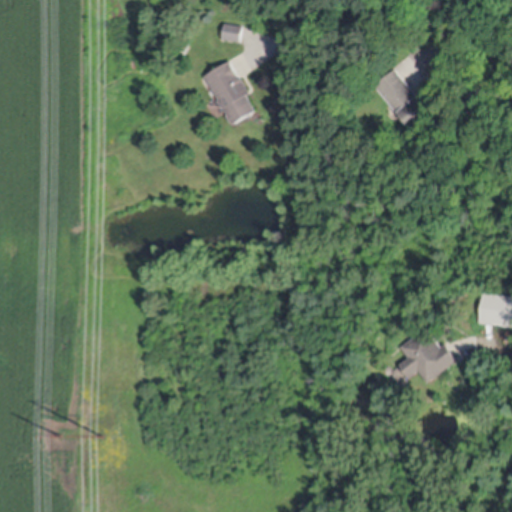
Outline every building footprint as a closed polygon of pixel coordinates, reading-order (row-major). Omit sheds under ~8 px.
[(227,18),(245,22),(242,38),(224,34),(227,18)] [(223,43),(240,43),(240,28),(223,28),(223,43)] [(221,94),(207,71),(233,55),(234,57),(233,57),(241,71),(242,70),(253,88),(249,90),(258,105),(236,119),(235,117),(233,117),(230,111),(230,109),(227,103),(224,103),(220,96),(221,94)] [(398,63),(419,88),(419,87),(433,104),(414,119),(403,105),(400,108),(378,80),(398,63)] [(472,78),(497,91),(486,114),(460,101),(472,78)] [(362,284),(377,284),(377,297),(362,297),(362,284)] [(430,295),(433,288),(440,291),(437,298),(430,295)] [(511,318),(510,321),(482,318),(486,288),(511,290),(511,318)] [(404,341),(429,322),(434,329),(435,329),(444,341),(449,338),(461,353),(430,376),(422,365),(413,371),(404,359),(412,352),(404,341)]
